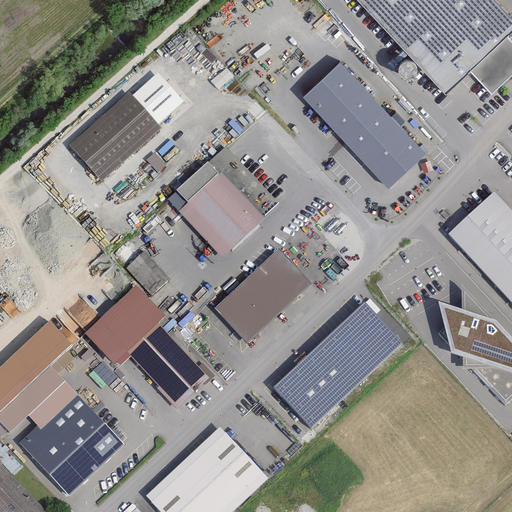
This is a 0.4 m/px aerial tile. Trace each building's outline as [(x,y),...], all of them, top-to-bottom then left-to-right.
[(358,0),(441,90),(465,67),(502,33),(511,24),(511,23),(490,0),(358,0)] [(511,75),(511,43),(502,33),(465,67),(491,95),(511,75)] [(299,95),(386,188),(422,155),(335,62),(299,95)] [(162,129),(124,88),(66,140),(103,182),(162,129)] [(158,172),(166,165),(155,153),(147,160),(158,172)] [(265,220),(220,172),(179,210),(224,258),(265,220)] [(447,238),(511,305),(511,219),(490,196),(447,238)] [(309,284),(277,250),(216,307),(249,341),(309,284)] [(127,267),(143,284),(146,281),(157,292),(171,279),(145,251),(127,267)] [(461,310),(439,304),(445,328),(438,334),(450,345),(451,354),(463,358),(464,368),(471,369),(505,406),(511,399),(511,340),(462,286),(461,310)] [(83,309),(79,305),(85,300),(79,292),(65,303),(75,315),(83,309)] [(366,301),(276,385),(313,425),(403,341),(366,301)] [(71,345),(50,322),(0,368),(0,511),(46,511),(47,511),(13,475),(23,466),(0,441),(0,440),(10,431),(34,409),(44,419),(20,442),(70,496),(125,446),(75,391),(58,407),(48,396),(64,382),(49,366),(71,345)] [(208,380),(156,322),(124,351),(176,408),(208,380)] [(104,382),(114,372),(102,361),(93,372),(104,382)] [(144,498),(156,511),(229,511),(264,480),(217,430),(144,498)]
